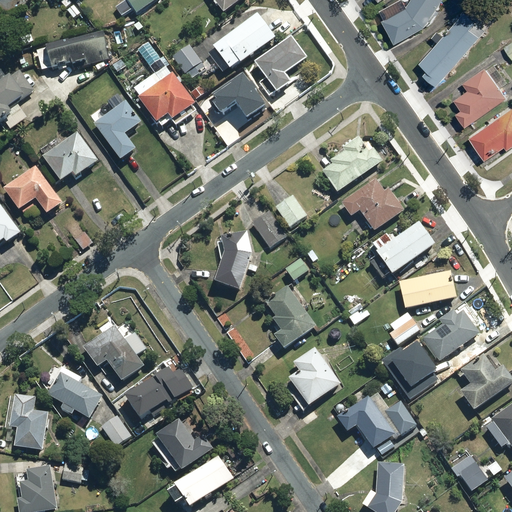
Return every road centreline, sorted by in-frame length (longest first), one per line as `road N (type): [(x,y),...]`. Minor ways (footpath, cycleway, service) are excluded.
road 1 (residential): [(321,511),(138,244)]
road 2 (residential): [(374,78),(138,244)]
road 3 (residential): [(483,224),(374,78)]
road 4 (residential): [(138,244),(0,340)]
